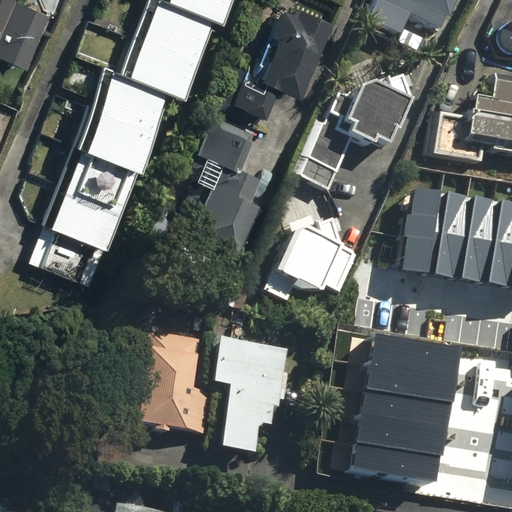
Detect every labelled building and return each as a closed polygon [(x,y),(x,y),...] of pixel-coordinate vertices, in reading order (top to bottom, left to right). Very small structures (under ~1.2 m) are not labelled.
[(45,10),(21,0),(0,0),(0,57),(21,66),(45,10)] [(104,67),(30,253),(27,257),(94,285),(171,95),(178,99),(210,20),(215,23),(224,0),(144,0),(116,72),(104,67)] [(369,0),(359,23),(396,39),(406,18),(441,34),(456,0),(369,0)] [(187,228),(235,250),(258,200),(245,195),(255,175),(236,167),(254,128),(271,136),(287,101),(292,103),(331,20),(292,3),(289,11),(280,7),(267,37),(272,39),(250,87),(233,79),(219,110),(243,121),(237,134),(207,120),(183,172),(208,184),(187,228)] [(479,161),(481,143),(511,145),(511,75),(496,73),(491,102),(472,100),(469,121),(438,116),(432,154),(479,161)] [(328,192),(350,141),(371,152),(374,145),(383,149),(404,103),(357,82),(350,98),(335,91),(323,116),(334,121),(329,131),(312,123),(289,174),(328,192)] [(281,302),(293,281),(317,294),(322,286),(331,291),(349,257),(297,229),(263,292),(281,302)] [(511,235),(493,234),(490,268),(506,269),(500,343),(511,343),(511,235)] [(192,408),(194,396),(188,396),(189,390),(206,393),(214,349),(193,345),(194,337),(146,329),(130,424),(199,435),(204,410),(192,408)] [(376,336),(335,333),(333,362),(374,365),(376,336)] [(216,340),(212,386),(223,387),(217,453),(254,457),(257,424),(270,425),(271,408),(277,409),(278,400),(283,400),(286,373),(283,372),(285,349),(226,343),(226,341),(216,340)] [(511,377),(488,377),(485,434),(458,433),(457,462),(448,461),(446,499),(484,501),(485,484),(500,485),(499,509),(511,509),(511,377)] [(354,434),(349,451),(401,469),(406,452),(354,434)]
